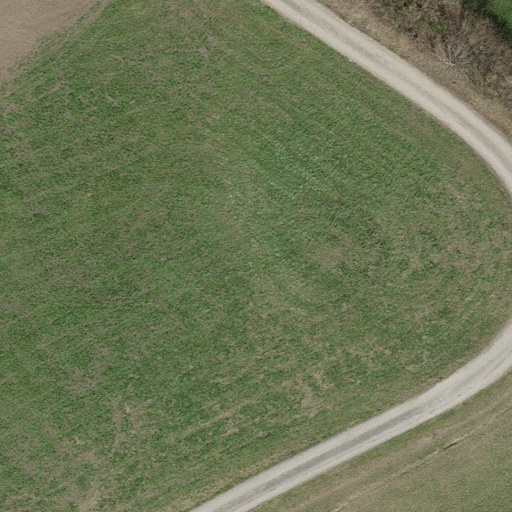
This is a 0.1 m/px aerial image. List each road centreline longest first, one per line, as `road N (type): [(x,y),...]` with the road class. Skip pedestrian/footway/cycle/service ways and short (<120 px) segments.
road 1 (track): [(511,347),(447,396),(219,511)]
road 2 (track): [(288,0),(450,107),(511,169)]
